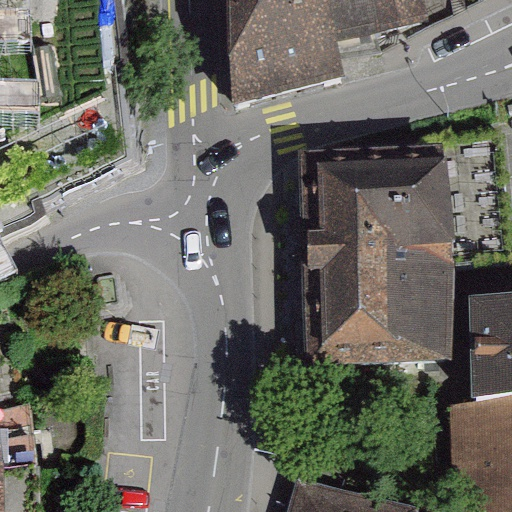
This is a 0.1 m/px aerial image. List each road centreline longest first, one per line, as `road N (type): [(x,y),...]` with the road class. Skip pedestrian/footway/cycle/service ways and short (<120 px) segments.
road 1 (tertiary): [(511,67),(286,128),(227,165),(212,192)]
road 2 (tertiary): [(212,192),(208,240),(228,345),(209,511)]
road 3 (residential): [(0,283),(94,231),(164,222),(212,192)]
road 4 (residential): [(212,192),(196,138),(191,0)]
